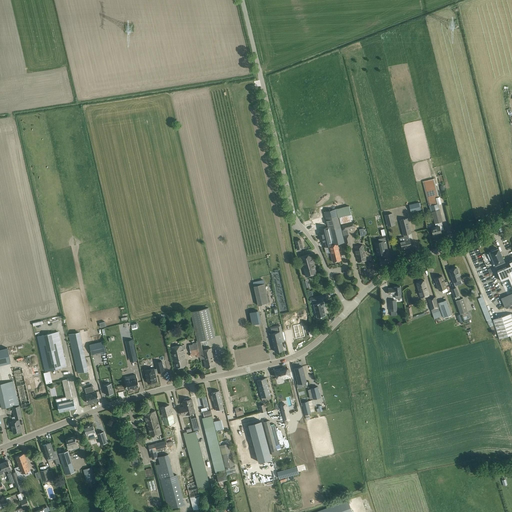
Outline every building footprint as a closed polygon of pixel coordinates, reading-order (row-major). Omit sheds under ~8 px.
[(428,206),(430,205),(438,203),(440,203),(434,178),(422,181),(428,206)] [(419,202),(409,205),(411,212),(421,210),(419,202)] [(430,205),(435,223),(438,222),(443,221),(441,216),(438,203),(430,205)] [(324,212),(328,227),(332,244),(332,245),(337,244),(344,242),(340,227),(336,209),(324,212)] [(395,225),(392,213),(385,215),(387,227),(395,225)] [(411,233),(407,218),(406,214),(400,215),(405,234),(406,240),(400,242),(402,249),(406,248),(406,247),(411,246),(409,239),(408,234),(411,233)] [(341,225),(343,230),(356,227),(354,221),(341,225)] [(435,227),(431,228),(432,229),(433,234),(441,232),(441,230),(443,229),(442,221),(438,222),(435,223),(435,227)] [(332,244),(328,227),(320,229),(324,247),(329,246),(333,262),(341,260),(337,244),(332,245),(332,244)] [(297,249),(303,248),(300,239),(295,241),(297,249)] [(384,242),(375,244),(377,257),(386,255),(385,249),(388,248),(387,243),(384,243),(384,242)] [(366,261),(365,256),(363,245),(355,247),(357,257),(358,262),(366,261)] [(504,261),(498,249),(495,250),(494,249),(491,251),(491,252),(490,252),(493,259),(491,260),(493,266),(504,261)] [(306,276),(316,273),(311,254),(301,256),(306,276)] [(510,265),(497,271),(501,281),(508,278),(511,285),(511,293),(501,298),(505,307),(511,304),(511,260),(509,262),(510,265)] [(457,267),(449,270),(453,282),(457,281),(460,279),(461,279),(458,272),(459,271),(458,269),(457,269),(457,267)] [(442,275),(434,278),(439,290),(446,287),(442,275)] [(421,297),(429,295),(424,280),(416,283),(421,297)] [(258,305),(269,302),(264,283),(254,286),(258,305)] [(401,294),(401,292),(400,287),(394,287),(394,288),(388,288),(389,294),(395,294),(396,298),(401,298),(401,294)] [(327,293),(310,297),(311,302),(329,297),(327,293)] [(435,297),(428,299),(431,309),(438,307),(435,297)] [(460,314),(467,311),(462,298),(455,300),(460,314)] [(438,303),(443,318),(452,315),(446,299),(438,303)] [(325,316),(323,307),(324,306),(323,303),(322,303),(322,302),(314,305),(317,318),(325,316)] [(197,341),(215,337),(208,307),(190,311),(197,341)] [(258,310),(250,312),(252,324),(261,323),(258,310)] [(439,310),(432,313),(434,319),(442,316),(440,310),(439,310)] [(499,338),(511,334),(511,319),(510,314),(493,319),(499,338)] [(300,323),(291,325),(294,338),(303,336),(300,323)] [(277,332),(271,334),(274,347),(275,351),(284,349),(283,345),(282,341),(284,341),(282,331),(280,325),(276,326),(277,332)] [(66,366),(65,362),(58,332),(37,337),(44,366),(45,371),(66,366)] [(249,341),(250,347),(263,344),(261,338),(249,341)] [(103,341),(89,344),(92,354),(106,351),(103,341)] [(215,366),(214,361),(212,348),(203,350),(201,341),(197,342),(200,354),(201,359),(203,358),(206,368),(215,366)] [(196,355),(197,358),(199,357),(196,342),(192,343),(193,344),(189,345),(190,354),(189,355),(191,357),(193,356),(196,355)] [(139,361),(135,344),(128,345),(130,352),(131,352),(132,356),(131,357),(132,362),(139,361)] [(184,344),(170,347),(174,363),(175,368),(187,365),(186,361),(183,350),(185,349),(184,344)] [(147,348),(148,358),(154,357),(154,353),(161,352),(160,347),(147,348)] [(0,349),(0,364),(11,362),(7,348),(0,349)] [(85,358),(75,360),(77,372),(81,372),(80,368),(87,367),(85,358)] [(154,368),(145,370),(148,383),(157,381),(155,373),(158,372),(158,373),(164,371),(162,361),(156,362),(157,368),(154,369),(154,368)] [(303,366),(294,368),(295,373),(298,383),(299,388),(302,387),(301,383),(306,382),(304,371),(303,366)] [(30,406),(29,401),(22,369),(14,370),(21,403),(22,408),(30,406)] [(290,377),(288,369),(276,372),(277,377),(282,376),(282,379),(290,377)] [(126,381),(125,381),(127,389),(139,386),(137,379),(136,378),(136,375),(130,376),(131,380),(128,381),(126,381)] [(266,378),(257,380),(258,385),(262,399),(271,397),(267,382),(266,378)] [(13,381),(0,383),(0,400),(2,408),(19,405),(13,381)] [(107,384),(103,385),(104,388),(105,387),(105,388),(105,389),(106,395),(113,393),(112,388),(111,383),(107,384)] [(88,403),(99,400),(97,392),(95,393),(93,386),(85,388),(87,395),(86,395),(88,403)] [(311,389),(308,390),(310,399),(313,398),(314,399),(320,397),(318,386),(312,388),(311,388),(311,389)] [(68,401),(57,403),(58,406),(58,407),(58,408),(59,408),(59,412),(76,408),(75,404),(75,403),(74,403),(73,399),(72,400),(72,399),(70,390),(66,391),(66,395),(68,401)] [(223,409),(220,395),(219,390),(212,392),(212,395),(211,396),(213,401),(214,401),(216,410),(223,409)] [(191,409),(192,413),(195,412),(191,399),(190,399),(190,398),(189,398),(185,399),(184,399),(184,400),(183,401),(184,405),(187,404),(189,409),(191,409)] [(308,401),(302,403),(305,414),(309,413),(311,413),(308,401)] [(187,404),(184,405),(184,407),(180,408),(182,415),(186,414),(192,413),(191,409),(189,409),(187,404)] [(163,414),(160,415),(161,420),(162,424),(173,421),(170,410),(169,405),(161,407),(163,414)] [(21,431),(19,420),(18,420),(18,418),(22,417),(19,406),(13,407),(15,416),(12,417),(13,421),(11,421),(11,422),(11,423),(11,426),(12,426),(14,433),(21,431)] [(161,434),(156,416),(155,411),(144,414),(146,419),(151,437),(161,434)] [(204,417),(202,417),(205,428),(210,447),(211,454),(216,474),(217,474),(226,472),(220,450),(215,431),(213,422),(211,415),(204,417)] [(268,420),(263,422),(271,452),(271,451),(277,450),(279,450),(281,449),(274,424),(270,425),(269,420),(268,420)] [(262,421),(249,424),(260,462),(272,458),(262,421)] [(97,439),(94,429),(93,424),(84,427),(86,432),(86,435),(92,433),(94,440),(97,439)] [(187,432),(183,433),(185,440),(196,482),(198,490),(210,486),(196,431),(187,433),(187,432)] [(68,449),(73,447),(74,449),(79,448),(77,442),(76,442),(74,436),(66,439),(68,445),(67,445),(68,449)] [(163,441),(154,444),(155,449),(168,446),(166,441),(163,441)] [(53,451),(52,447),(51,443),(42,445),(44,450),(47,459),(48,461),(59,458),(56,450),(53,451)] [(65,474),(74,471),(75,471),(68,450),(58,453),(65,474)] [(136,452),(130,454),(131,459),(132,459),(133,463),(138,462),(137,458),(136,452)] [(230,452),(222,454),(226,468),(235,465),(231,452),(230,452)] [(14,468),(16,472),(18,478),(19,481),(24,479),(22,473),(30,470),(26,458),(24,454),(16,457),(17,462),(19,466),(14,468)] [(168,454),(158,457),(162,473),(158,474),(168,509),(184,505),(176,475),(174,475),(168,454)] [(19,481),(18,478),(16,472),(12,473),(12,472),(10,466),(8,461),(0,464),(0,474),(0,475),(4,474),(3,471),(7,470),(9,474),(7,474),(12,484),(15,483),(17,487),(21,485),(19,481)] [(296,467),(277,472),(279,479),(299,473),(299,472),(297,466),(296,467)] [(91,467),(83,469),(86,481),(95,478),(91,467)] [(54,480),(52,473),(49,473),(48,469),(40,471),(43,483),(54,480)] [(150,490),(157,488),(154,479),(147,481),(150,490)] [(193,510),(203,507),(199,495),(190,498),(193,510)] [(0,500),(0,507),(4,506),(2,503),(11,500),(9,496),(0,500)] [(24,507),(29,505),(27,499),(21,501),(24,507)] [(351,511),(348,500),(315,511),(351,511)]
